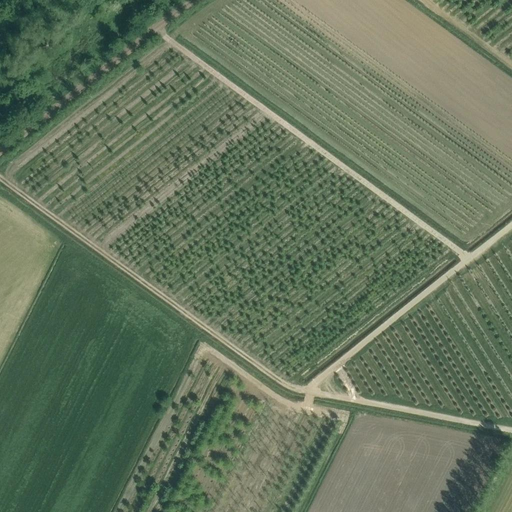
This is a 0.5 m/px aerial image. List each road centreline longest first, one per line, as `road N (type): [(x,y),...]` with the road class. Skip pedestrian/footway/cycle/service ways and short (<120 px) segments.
road 1 (track): [(511,223),(301,390),(0,179)]
road 2 (track): [(467,258),(158,30)]
road 3 (track): [(193,0),(0,150)]
road 4 (track): [(511,431),(301,390)]
